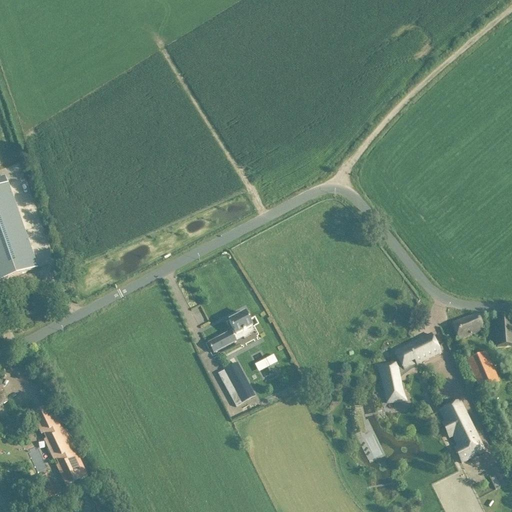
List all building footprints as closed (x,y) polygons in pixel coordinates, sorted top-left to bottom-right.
[(0,281),(37,268),(8,184),(8,185),(8,184),(5,176),(0,177),(0,281)] [(252,328),(245,314),(229,322),(234,331),(209,344),(213,354),(236,342),(233,337),(236,336),(243,333),(246,332),(245,331),(252,328)] [(478,315),(452,324),(458,340),(465,337),(484,330),(479,319),(478,315)] [(511,345),(511,327),(511,317),(495,318),(497,347),(511,345)] [(440,353),(431,335),(395,353),(399,362),(396,364),(396,363),(390,364),(386,365),(381,365),(378,365),(377,365),(378,368),(379,370),(380,373),(381,376),(382,379),(382,382),(383,385),(384,391),(385,396),(387,404),(404,400),(400,384),(399,377),(416,365),(440,353)] [(486,353),(467,361),(480,392),(499,384),(486,353)] [(248,385),(229,395),(236,407),(254,397),(248,385)] [(0,406),(8,402),(0,386),(0,406)] [(53,404),(32,415),(41,435),(43,434),(46,440),(44,441),(54,461),(56,460),(58,466),(56,467),(66,487),(88,477),(78,456),(76,457),(73,452),(75,451),(66,430),(63,431),(61,426),(63,425),(53,404)] [(445,409),(440,411),(445,422),(452,437),(458,447),(454,449),(461,463),(485,452),(464,409),(449,416),(445,409)] [(19,424),(8,430),(10,435),(22,429),(19,424)] [(364,434),(362,424),(352,426),(354,436),(364,434)] [(29,449),(34,465),(43,462),(38,447),(29,449)] [(57,487),(42,494),(46,501),(60,494),(57,487)]
